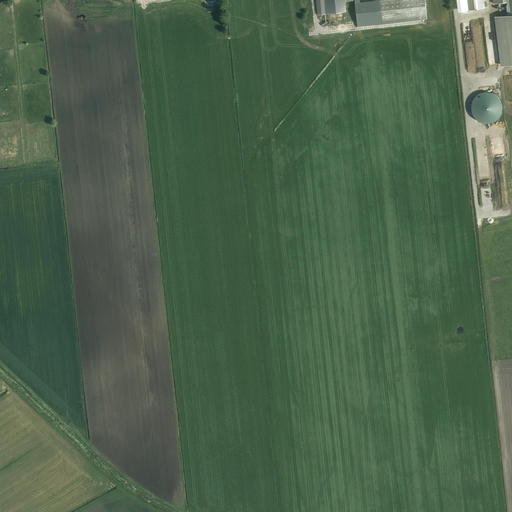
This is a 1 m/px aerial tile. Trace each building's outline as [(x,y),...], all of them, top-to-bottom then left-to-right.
[(316,0),(318,14),(326,13),(346,11),(344,0),(316,0)] [(359,0),(354,0),(357,27),(427,19),(424,0),(381,0),(360,2),(359,0)] [(466,0),(468,10),(485,8),(483,0),(466,0)] [(511,14),(511,15),(502,16),(497,16),(503,66),(511,64),(511,14)] [(472,118),(471,118),(472,119),(472,125),(474,125),(474,122),(478,121),(478,119),(482,119),(493,115),(493,110),(489,100),(491,100),(491,96),(487,96),(487,98),(481,98),(483,103),(481,103),(478,103),(478,98),(478,97),(474,98),(474,100),(469,100),(473,99),(471,99),(468,100),(469,103),(472,103),(472,118)]
